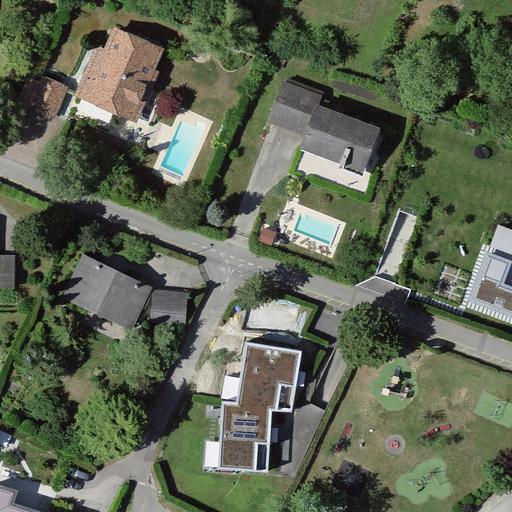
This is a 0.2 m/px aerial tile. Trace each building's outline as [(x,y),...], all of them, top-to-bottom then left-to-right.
[(167,48),(111,25),(80,99),(137,122),(167,48)] [(66,86),(42,76),(29,110),(52,119),(66,86)] [(318,95),(280,81),(266,120),(304,134),(318,95)] [(380,131),(319,107),(301,151),(363,175),(380,131)] [(15,221),(0,221),(0,287),(15,288),(15,221)] [(484,274),(506,275),(507,251),(485,250),(484,274)] [(151,288),(81,254),(60,294),(131,329),(151,288)] [(190,321),(189,287),(154,287),(154,321),(190,321)] [(238,400),(224,402),(216,467),(268,473),(275,414),(294,416),(302,351),(245,344),(238,400)] [(229,373),(225,395),(237,397),(241,375),(229,373)] [(18,491),(0,485),(0,511),(39,511),(14,504),(18,491)]
